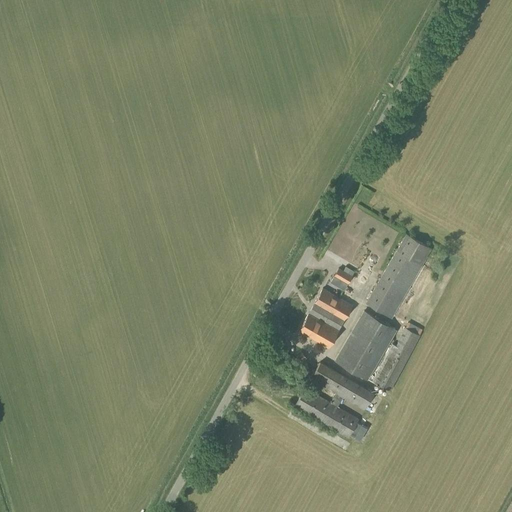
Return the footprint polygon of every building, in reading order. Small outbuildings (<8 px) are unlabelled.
[(391,318),(431,248),(406,234),(366,303),(391,318)] [(332,252),(329,257),(339,263),(342,258),(332,252)] [(330,283),(344,290),(352,276),(339,268),(330,283)] [(339,329),(352,306),(322,288),(314,303),(316,304),(331,312),(325,321),(339,329)] [(339,329),(325,321),(331,312),(316,304),(310,314),(309,313),(299,330),(328,347),(339,329)] [(367,379),(396,330),(364,311),(335,361),(367,379)] [(390,391),(420,335),(405,327),(395,345),(392,344),(372,381),(390,391)] [(364,409),(373,394),(320,362),(311,378),(336,393),(330,403),(305,388),(294,405),(348,437),(358,419),(337,407),(343,397),(364,409)] [(372,410),(381,406),(379,399),(369,403),(372,410)] [(368,433),(372,423),(364,421),(361,431),(368,433)]
